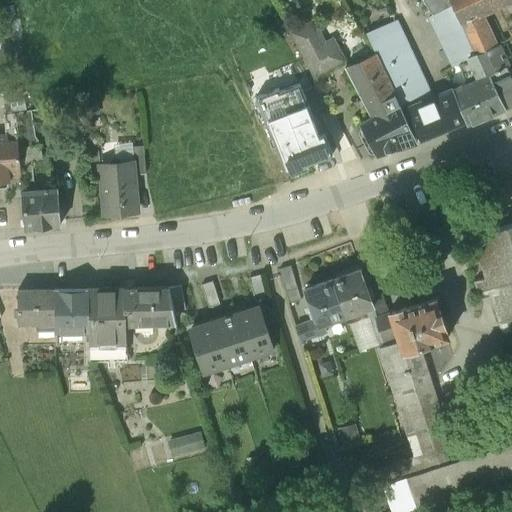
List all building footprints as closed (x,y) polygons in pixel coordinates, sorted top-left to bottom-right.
[(423,0),(432,15),(433,16),(453,5),(450,0),(423,0)] [(450,0),(453,5),(476,55),(486,78),(507,68),(482,13),(505,3),(511,0),(450,0)] [(453,5),(433,16),(432,15),(429,17),(453,66),(460,64),(460,63),(460,62),(476,55),(453,5)] [(313,21),(292,32),(315,76),(344,60),(333,39),(325,43),(313,21)] [(428,92),(399,30),(370,41),(376,52),(400,104),(428,92)] [(376,52),(345,67),(372,118),(373,119),(400,104),(376,52)] [(486,78),(476,55),(460,62),(460,63),(460,64),(467,84),(453,89),(468,124),(505,109),(489,77),(486,78)] [(511,74),(511,75),(507,68),(489,77),(505,109),(511,105),(511,74)] [(262,98),(290,168),(332,152),(328,143),(325,136),(320,138),(309,110),(299,84),(262,98)] [(453,89),(408,108),(421,140),(467,121),(453,90),(453,89)] [(417,142),(400,104),(373,119),(372,118),(361,124),(377,154),(417,142)] [(31,109),(15,113),(17,136),(18,146),(36,143),(31,109)] [(15,113),(3,115),(6,137),(17,136),(15,113)] [(6,137),(0,137),(0,175),(20,174),(18,146),(17,136),(6,137)] [(36,143),(18,146),(20,174),(22,191),(32,190),(31,185),(33,181),(31,160),(41,160),(40,143),(36,143)] [(143,145),(131,146),(133,163),(134,174),(146,173),(143,145)] [(119,159),(113,159),(109,164),(109,165),(100,166),(104,215),(137,211),(134,174),(133,163),(123,164),(123,163),(119,159)] [(32,190),(22,191),(26,228),(61,225),(58,188),(32,190)] [(453,225),(448,211),(441,214),(446,228),(453,225)] [(511,224),(473,237),(485,277),(474,281),(479,295),(490,292),(502,332),(511,329),(511,224)] [(324,279),(361,267),(353,244),(317,255),(324,279)] [(290,267),(279,270),(290,305),(301,301),(290,267)] [(360,270),(333,280),(346,316),(373,306),(370,298),(360,270)] [(261,276),(249,279),(255,302),(267,299),(261,276)] [(333,280),(305,289),(316,318),(319,326),(323,324),(346,316),(333,280)] [(212,282),(201,286),(209,309),(220,305),(212,282)] [(181,286),(169,288),(173,312),(185,310),(181,286)] [(167,288),(123,288),(123,289),(124,324),(125,325),(174,323),(167,288)] [(89,343),(88,289),(54,290),(55,331),(55,332),(56,343),(57,343),(89,343)] [(123,289),(88,289),(89,343),(125,343),(125,325),(124,324),(123,289)] [(54,290),(18,290),(18,325),(36,325),(36,332),(55,331),(54,290)] [(381,294),(370,298),(373,306),(378,318),(390,313),(389,312),(388,312),(381,294)] [(436,298),(407,307),(406,306),(389,312),(390,313),(400,341),(388,345),(380,348),(416,457),(380,468),(380,467),(378,468),(392,511),(394,511),(430,500),(431,502),(469,490),(468,487),(511,472),(511,430),(452,450),(420,345),(448,336),(436,298)] [(259,308),(247,312),(247,310),(235,314),(250,358),(273,350),(259,308)] [(378,318),(376,318),(384,341),(387,340),(388,345),(400,341),(390,313),(378,318)] [(235,314),(224,317),(225,319),(213,323),(227,365),(250,358),(235,314)] [(316,318),(296,326),(301,341),(326,331),(323,324),(319,326),(316,318)] [(213,323),(202,327),(201,325),(189,329),(204,373),(227,365),(213,323)] [(125,343),(89,343),(89,361),(125,361),(125,343)] [(184,434),(166,438),(169,450),(187,446),(184,434)]
